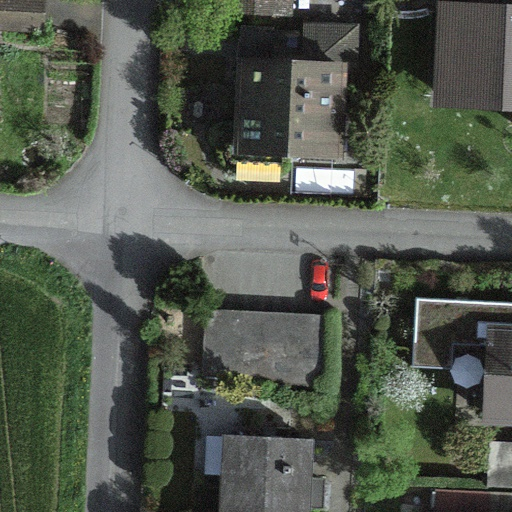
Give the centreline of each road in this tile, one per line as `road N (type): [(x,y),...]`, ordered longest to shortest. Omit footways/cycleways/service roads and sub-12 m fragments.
road 1 (residential): [(128,223),(511,237)]
road 2 (residential): [(102,511),(128,223)]
road 3 (residential): [(128,223),(137,0)]
road 4 (residential): [(0,216),(128,223)]
